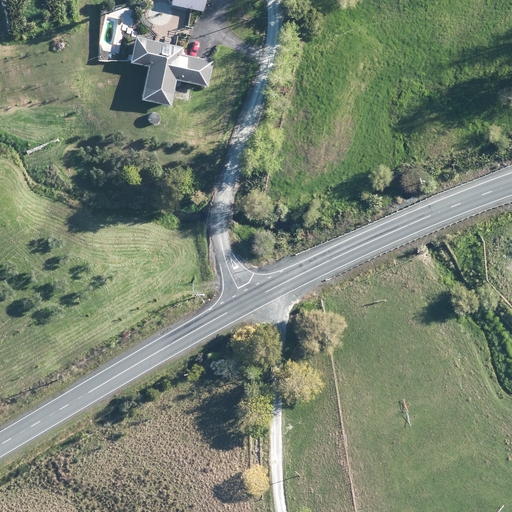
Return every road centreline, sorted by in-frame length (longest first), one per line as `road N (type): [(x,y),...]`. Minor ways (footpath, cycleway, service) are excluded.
road 1 (unclassified): [(273,0),(268,66),(221,205),(222,248),(245,303)]
road 2 (primary): [(245,303),(511,184)]
road 3 (primary): [(0,445),(245,303)]
